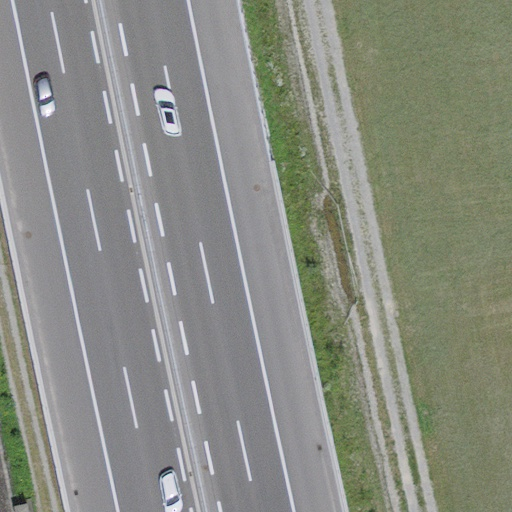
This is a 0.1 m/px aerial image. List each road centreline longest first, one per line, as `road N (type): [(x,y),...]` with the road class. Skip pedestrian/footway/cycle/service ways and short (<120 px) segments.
road 1 (motorway): [(257,511),(151,0)]
road 2 (motorway): [(49,0),(154,511)]
road 3 (track): [(314,0),(418,511)]
road 4 (track): [(0,288),(47,511)]
